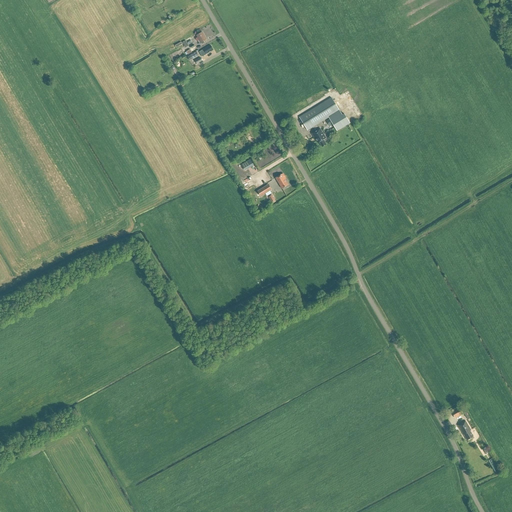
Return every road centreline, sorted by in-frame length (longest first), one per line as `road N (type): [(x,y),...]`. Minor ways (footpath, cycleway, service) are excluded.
road 1 (unclassified): [(482,511),(348,249),(202,0)]
road 2 (track): [(359,276),(475,204)]
